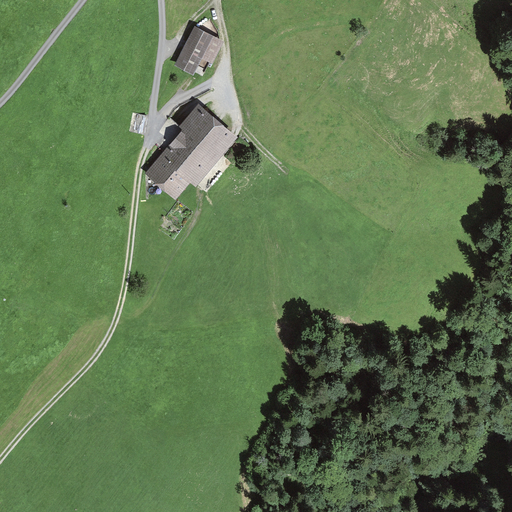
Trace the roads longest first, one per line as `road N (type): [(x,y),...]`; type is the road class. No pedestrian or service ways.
road 1 (track): [(0,459),(91,361),(117,312),(153,111),(161,0)]
road 2 (track): [(149,128),(223,71),(217,0)]
road 3 (track): [(82,0),(0,103)]
